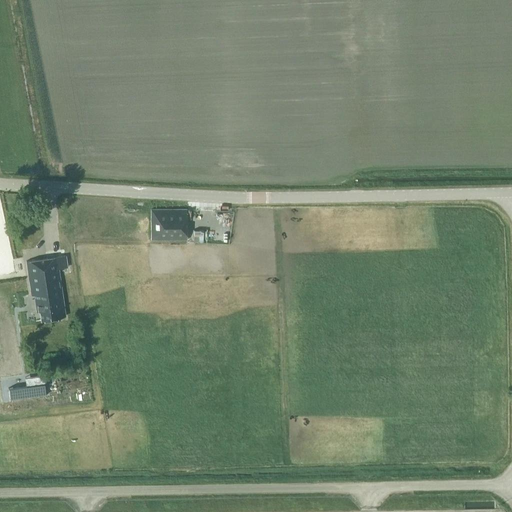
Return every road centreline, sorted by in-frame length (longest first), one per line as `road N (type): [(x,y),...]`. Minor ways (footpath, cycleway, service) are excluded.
road 1 (tertiary): [(0,184),(257,198),(511,192)]
road 2 (unclassified): [(0,488),(511,480)]
